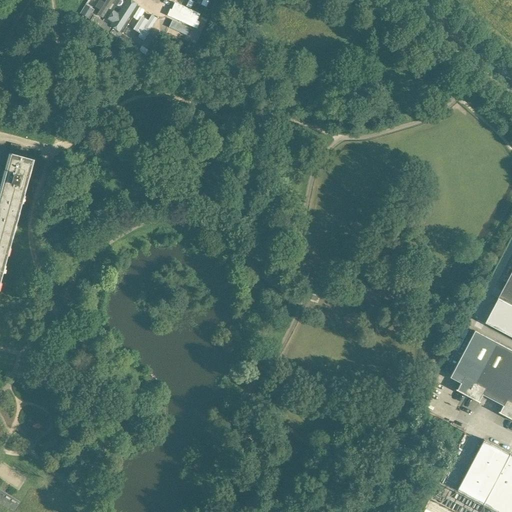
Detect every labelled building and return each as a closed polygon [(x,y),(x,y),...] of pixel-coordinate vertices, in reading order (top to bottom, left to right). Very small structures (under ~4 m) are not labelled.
[(97,16),(103,20),(115,0),(107,0),(105,4),(100,1),(95,9),(100,12),(97,16)] [(107,22),(112,24),(111,26),(123,33),(140,8),(127,0),(118,14),(114,11),(107,22)] [(209,0),(206,7),(212,10),(216,0),(209,0)] [(198,24),(201,16),(174,4),(171,11),(198,24)] [(207,19),(212,10),(206,7),(202,17),(207,19)] [(90,20),(99,26),(103,21),(94,15),(93,16),(90,20)] [(132,32),(140,37),(149,23),(141,18),(132,32)] [(190,28),(172,20),(169,27),(187,36),(190,28)] [(110,33),(119,38),(122,33),(113,28),(110,33)] [(119,38),(129,45),(133,40),(122,33),(119,38)] [(129,45),(138,51),(141,46),(133,40),(129,45)] [(0,283),(34,160),(18,155),(21,146),(12,143),(8,156),(9,156),(5,171),(4,171),(3,171),(2,171),(1,172),(0,172),(0,174),(3,176),(0,187),(0,283)] [(511,270),(497,298),(485,322),(511,337),(511,270)] [(356,307),(364,313),(369,306),(361,300),(356,307)] [(393,314),(394,315),(399,308),(391,302),(386,309),(393,314)] [(468,396),(496,342),(475,331),(450,378),(460,383),(458,387),(457,390),(457,389),(456,390),(468,396)] [(511,363),(511,350),(496,342),(468,396),(479,402),(480,402),(479,401),(480,399),(482,395),(493,400),(511,363)] [(511,363),(493,400),(503,406),(501,410),(499,412),(510,418),(511,415),(511,363)] [(456,491),(483,505),(496,511),(511,511),(511,454),(510,453),(484,439),(456,491)]
